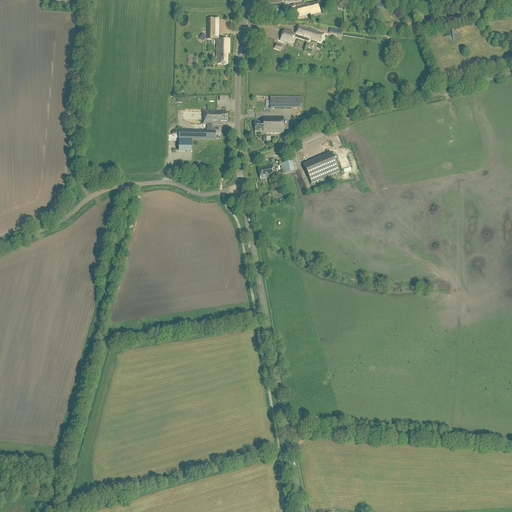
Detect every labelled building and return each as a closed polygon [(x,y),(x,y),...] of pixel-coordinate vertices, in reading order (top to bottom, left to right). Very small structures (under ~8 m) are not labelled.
[(320,13),(318,4),(308,6),(306,4),(295,7),(295,6),(290,7),(290,6),(284,7),(286,14),(294,12),(296,20),(309,17),(309,16),(320,13)] [(230,54),(230,40),(219,40),(219,35),(219,19),(207,19),(207,40),(217,40),(217,64),(228,64),(228,54),(230,54)] [(323,34),(298,25),(295,34),(284,30),(280,41),(291,45),(294,36),(308,41),(309,39),(320,43),(323,34)] [(302,110),(302,98),(270,98),(270,110),(302,110)] [(226,112),(209,112),(203,112),(203,116),(205,116),(205,121),(203,121),(203,125),(222,126),(222,122),(228,122),(228,113),(226,113),(226,112)] [(283,134),(283,118),(263,118),(263,122),(255,122),(255,132),(263,132),(263,133),(283,134)] [(215,141),(215,132),(179,131),(179,140),(215,141)] [(179,141),(178,151),(192,151),(192,141),(179,141)] [(312,185),(339,173),(331,153),(303,165),(312,185)] [(265,180),(275,179),(272,165),(261,167),(262,169),(257,170),(259,180),(265,179),(265,180)]
